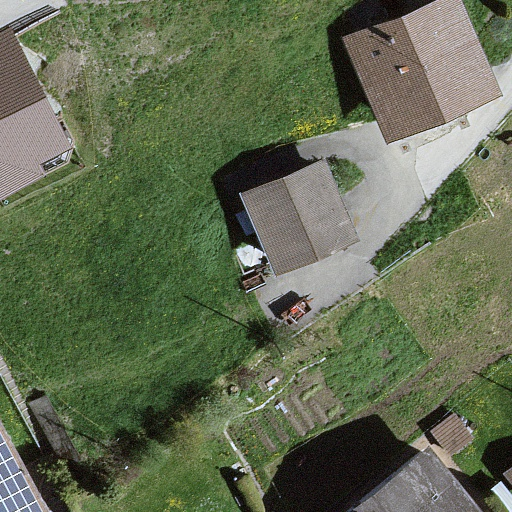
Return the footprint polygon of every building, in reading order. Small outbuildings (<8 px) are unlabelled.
[(458,0),(406,0),(335,30),(374,122),(490,73),(458,0)] [(6,14),(0,17),(0,137),(52,113),(6,14)] [(318,144),(234,179),(267,255),(351,220),(318,144)] [(466,511),(479,502),(414,422),(302,511),(466,511)] [(39,511),(0,436),(0,511),(39,511)] [(511,449),(498,460),(511,478),(511,449)]
